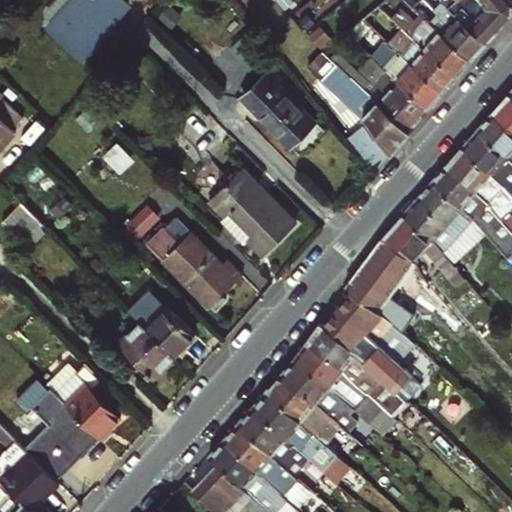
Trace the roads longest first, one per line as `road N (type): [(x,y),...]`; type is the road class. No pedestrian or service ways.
road 1 (secondary): [(511,58),(111,511)]
road 2 (unknown): [(181,433),(0,262)]
